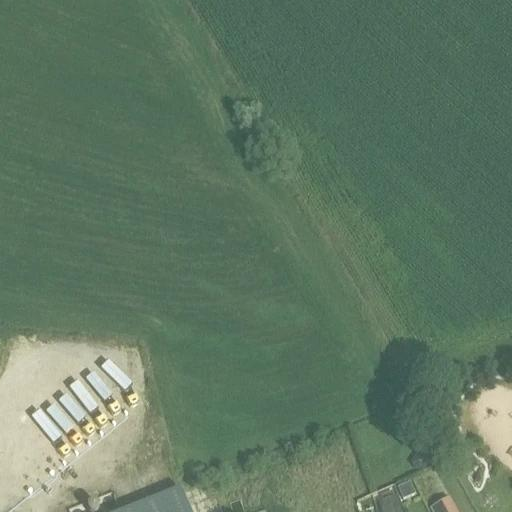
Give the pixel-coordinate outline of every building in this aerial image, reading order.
[(15,364),(16,339),(2,339),(1,364),(15,364)] [(19,341),(17,360),(33,362),(35,343),(19,341)] [(104,369),(106,360),(85,355),(83,364),(104,369)] [(118,363),(112,382),(120,384),(126,366),(118,363)] [(78,410),(81,389),(71,388),(68,409),(78,410)] [(103,421),(109,396),(86,390),(80,415),(103,421)] [(408,426),(421,419),(413,405),(400,411),(408,426)] [(403,500),(414,495),(409,483),(397,488),(403,500)] [(380,504),(382,511),(398,511),(395,499),(380,504)] [(456,511),(449,499),(429,511),(456,511)]
